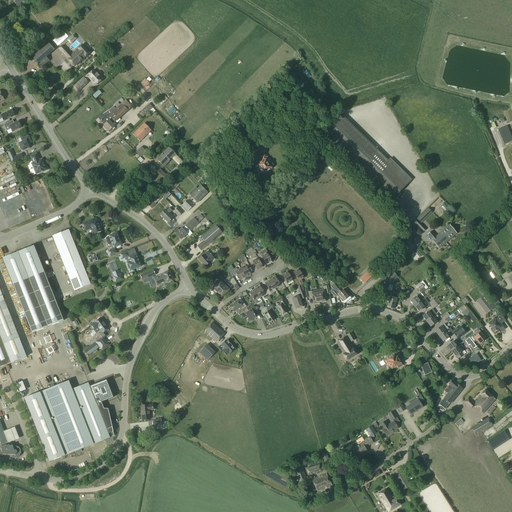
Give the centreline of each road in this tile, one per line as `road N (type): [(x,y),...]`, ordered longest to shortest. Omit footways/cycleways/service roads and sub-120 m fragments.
road 1 (tertiary): [(41,478),(69,481),(110,455),(142,331),(157,307),(188,285)]
road 2 (unclassified): [(343,486),(438,422),(468,377)]
road 3 (tertiary): [(214,311),(237,329),(265,335),(369,309)]
road 4 (tertiary): [(9,68),(91,188)]
road 5 (tertiary): [(369,309),(396,318),(444,366),(468,377)]
